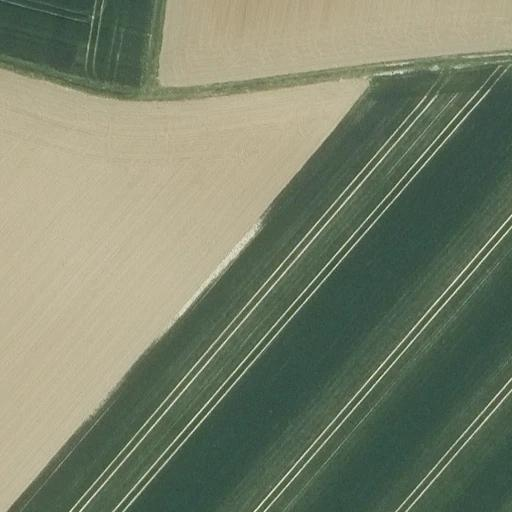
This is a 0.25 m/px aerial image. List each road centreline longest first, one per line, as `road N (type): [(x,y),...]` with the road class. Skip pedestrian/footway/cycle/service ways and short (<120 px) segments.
road 1 (track): [(511,78),(144,99)]
road 2 (track): [(0,65),(144,99)]
